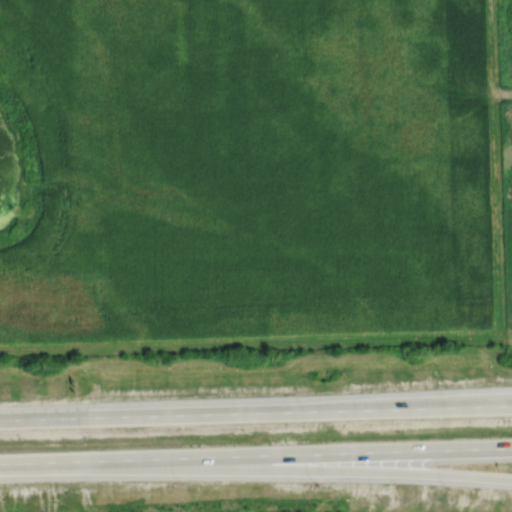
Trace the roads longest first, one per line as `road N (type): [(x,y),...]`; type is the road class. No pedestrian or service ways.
road 1 (motorway): [(0,463),(511,448)]
road 2 (motorway): [(511,405),(0,420)]
road 3 (motorway): [(81,472),(511,483)]
road 4 (motorway): [(511,401),(381,409)]
